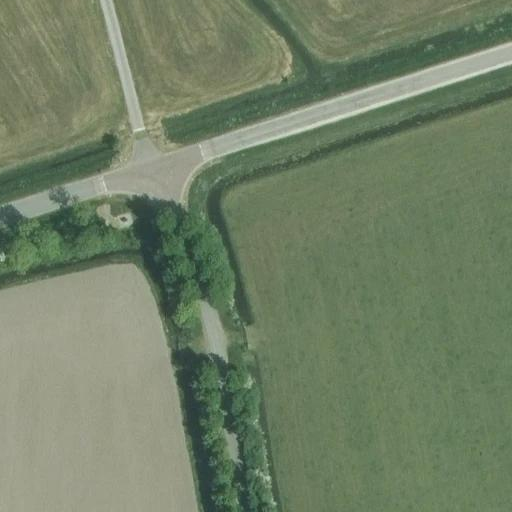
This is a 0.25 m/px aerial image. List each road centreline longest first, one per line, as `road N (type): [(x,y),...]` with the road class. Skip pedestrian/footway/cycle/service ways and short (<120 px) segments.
road 1 (tertiary): [(153,168),(511,57)]
road 2 (unclassified): [(245,511),(213,329),(153,168)]
road 3 (unclassified): [(153,168),(107,0)]
road 4 (tertiary): [(0,216),(153,168)]
